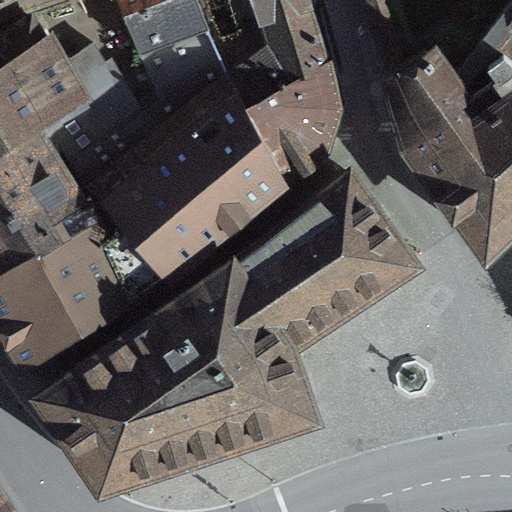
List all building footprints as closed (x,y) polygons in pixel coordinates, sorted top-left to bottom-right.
[(0,0),(0,35),(31,17),(50,11),(82,0),(0,0)] [(115,0),(140,56),(185,39),(207,31),(192,0),(115,0)] [(243,0),(232,4),(241,33),(213,44),(227,75),(242,105),(279,177),(320,148),(328,126),(333,110),(323,66),(316,42),(303,0),(243,0)] [(457,95),(493,49),(511,24),(511,0),(510,0),(446,79),(457,95)] [(73,85),(58,65),(44,41),(47,39),(42,30),(39,32),(31,17),(0,35),(0,135),(28,116),(73,85)] [(511,24),(493,49),(511,66),(511,24)] [(73,85),(28,116),(53,156),(61,152),(81,182),(123,151),(125,152),(227,75),(213,44),(207,31),(185,39),(140,56),(157,99),(138,113),(117,77),(111,80),(91,45),(58,65),(73,85)] [(511,66),(493,49),(457,95),(446,79),(428,54),(393,78),(409,143),(484,247),(511,219),(511,66)] [(87,193),(90,198),(89,198),(88,199),(133,299),(270,185),(279,177),(242,105),(227,75),(125,152),(127,156),(93,187),(94,188),(87,193)] [(53,156),(28,116),(0,135),(0,271),(53,241),(48,222),(82,204),(81,202),(53,156)] [(200,285),(40,395),(99,482),(307,413),(284,346),(409,263),(347,175),(260,244),(200,285)] [(133,300),(133,299),(88,199),(81,202),(82,204),(48,222),(53,241),(0,271),(0,325),(2,330),(18,360),(15,362),(19,370),(133,300)]
